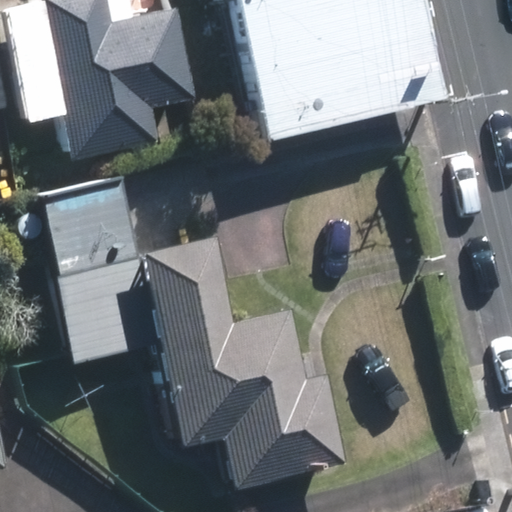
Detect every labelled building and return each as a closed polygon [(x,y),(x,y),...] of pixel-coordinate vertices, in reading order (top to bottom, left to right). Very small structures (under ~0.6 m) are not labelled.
[(94,0),(69,0),(40,5),(66,152),(148,138),(141,100),(179,93),(166,17),(99,29),(94,0)] [(375,0),(224,0),(257,142),(401,109),(375,0)] [(416,0),(375,0),(401,109),(439,101),(416,0)] [(106,176),(36,190),(71,356),(140,342),(106,176)] [(201,235),(129,252),(171,437),(223,425),(237,490),(342,467),(322,377),(300,382),(285,314),(222,328),(201,235)]
